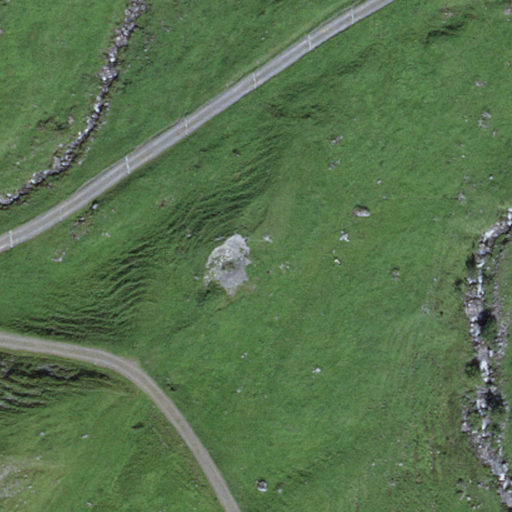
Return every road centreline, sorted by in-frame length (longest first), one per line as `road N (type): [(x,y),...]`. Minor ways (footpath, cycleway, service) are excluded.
road 1 (track): [(378,0),(58,213),(0,242)]
road 2 (track): [(0,340),(124,367),(185,427),(233,511)]
